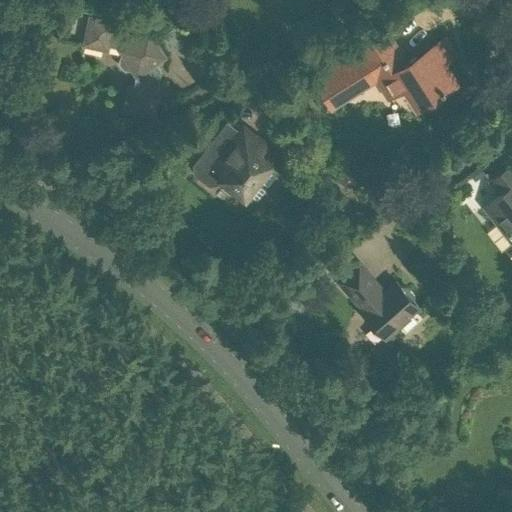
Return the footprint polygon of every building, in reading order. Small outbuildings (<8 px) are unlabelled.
[(90,17),(84,44),(103,49),(108,46),(120,49),(123,55),(122,56),(119,60),(119,64),(121,68),(124,71),(128,72),(132,71),(133,71),(136,75),(133,87),(129,90),(125,110),(152,115),(157,92),(151,91),(155,72),(151,65),(165,56),(164,56),(154,40),(149,31),(135,40),(131,33),(112,29),(114,23),(90,17)] [(358,49),(359,51),(315,79),(332,105),(376,77),(388,96),(403,87),(416,107),(455,82),(442,61),(454,54),(444,39),(405,64),(385,32),(358,49)] [(227,123),(195,165),(196,174),(209,186),(218,185),(223,180),(257,206),(283,174),(258,155),(266,144),(244,127),(239,133),(227,123)] [(484,206),(511,242),(511,164),(490,182),(500,194),(484,206)] [(484,173),(478,165),(468,172),(474,180),(484,173)] [(340,178),(341,183),(344,186),(349,187),(354,184),(356,180),(355,175),(351,172),(346,171),(342,173),(340,178)] [(339,281),(364,310),(362,312),(385,338),(401,325),(399,323),(418,306),(414,301),(414,295),(407,287),(401,287),(397,282),(385,292),(359,263),(339,281)] [(302,287),(290,287),(291,312),(303,311),(302,287)]
